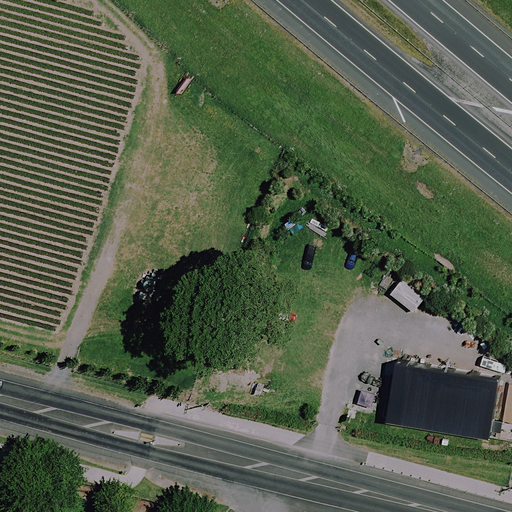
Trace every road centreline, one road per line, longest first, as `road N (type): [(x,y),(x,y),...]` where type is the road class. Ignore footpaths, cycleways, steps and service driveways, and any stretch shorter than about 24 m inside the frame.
road 1 (tertiary): [(0,396),(440,511)]
road 2 (motorway): [(511,188),(286,0)]
road 3 (motorway): [(390,0),(511,103)]
